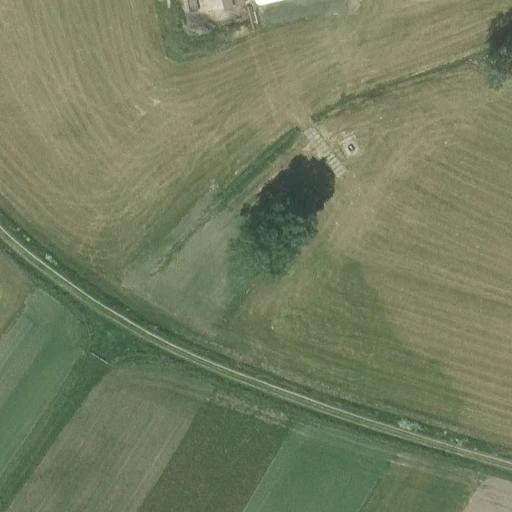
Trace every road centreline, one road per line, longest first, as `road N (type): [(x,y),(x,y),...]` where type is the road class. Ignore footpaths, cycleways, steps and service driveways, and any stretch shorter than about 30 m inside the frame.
road 1 (track): [(123,327),(282,396),(511,470)]
road 2 (track): [(0,233),(18,255),(123,327)]
